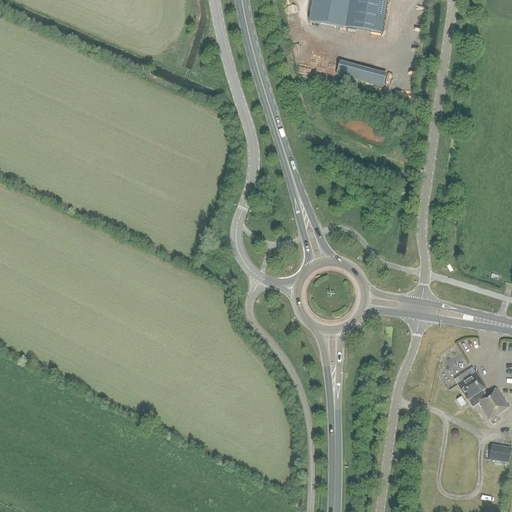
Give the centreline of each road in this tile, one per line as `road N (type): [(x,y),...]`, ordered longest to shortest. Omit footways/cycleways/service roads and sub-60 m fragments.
road 1 (unclassified): [(421,302),(422,212),(452,0)]
road 2 (tertiary): [(259,277),(236,243),(253,147),(214,0)]
road 3 (unclassified): [(259,277),(248,314),(302,398),(309,511)]
road 4 (unclassified): [(379,511),(395,397),(419,316)]
road 5 (primary): [(296,190),(242,0)]
